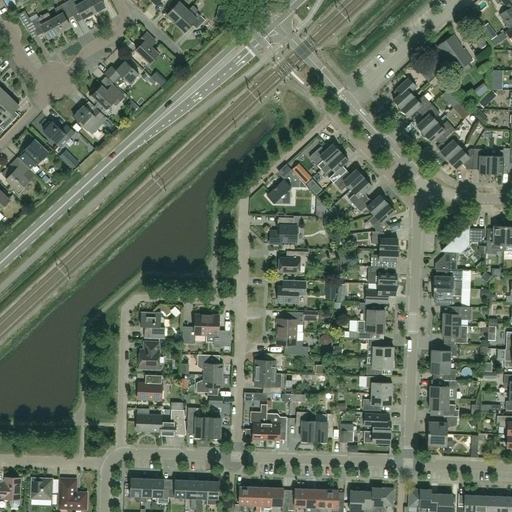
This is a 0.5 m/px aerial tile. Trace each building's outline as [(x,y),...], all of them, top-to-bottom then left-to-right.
[(94,13),(87,0),(81,4),(78,0),(70,0),(66,3),(72,14),(79,11),(84,20),(94,13)] [(86,0),(87,0),(94,13),(105,7),(101,0),(86,0)] [(167,16),(176,24),(188,11),(180,3),(182,0),(174,0),(170,4),(175,8),(167,16)] [(511,0),(502,0),(502,1),(507,9),(499,14),(509,28),(511,26),(511,0)] [(73,16),(72,14),(66,3),(55,9),(59,16),(53,19),(53,20),(60,33),(71,27),(67,20),(73,16)] [(194,5),(188,11),(176,24),(185,33),(192,25),(197,30),(206,21),(197,12),(199,10),(194,5)] [(26,11),(20,15),(26,26),(31,23),(38,36),(45,32),(49,39),(60,33),(53,20),(53,19),(49,12),(39,18),(32,22),(29,18),(26,11)] [(215,21),(223,23),(225,15),(217,13),(215,21)] [(491,24),(486,27),(490,35),(495,32),(491,24)] [(150,64),(159,54),(151,46),(156,41),(147,33),(138,41),(141,44),(136,50),(150,64)] [(456,72),(473,60),(464,48),(464,49),(462,46),(454,34),(437,46),(456,72)] [(475,40),(481,49),(486,45),(480,37),(475,40)] [(130,84),(139,74),(126,61),(116,71),(112,67),(105,74),(113,82),(121,75),(130,84)] [(401,108),(414,97),(410,93),(416,87),(408,78),(399,86),(403,91),(393,100),(394,101),(398,108),(400,107),(401,108)] [(102,110),(105,113),(107,115),(109,114),(111,113),(112,111),(112,109),(111,107),(110,106),(114,103),(116,105),(125,96),(113,85),(107,90),(102,85),(92,95),(105,108),(102,110)] [(0,106),(9,96),(0,87),(0,106)] [(417,101),(414,97),(401,108),(402,110),(401,112),(407,115),(409,117),(419,108),(423,112),(432,104),(424,95),(417,101)] [(9,96),(0,106),(0,116),(4,121),(0,125),(0,126),(4,130),(16,117),(12,113),(19,106),(9,96)] [(440,113),(432,104),(423,112),(427,116),(416,126),(418,127),(421,134),(423,133),(424,134),(437,122),(434,118),(440,113)] [(97,128),(93,125),(98,120),(100,122),(105,117),(96,109),(92,113),(84,106),(74,117),(91,133),(97,128)] [(466,109),(460,115),(464,120),(470,114),(466,109)] [(44,131),(60,147),(69,137),(70,138),(76,133),(68,125),(62,130),(53,121),(52,122),(49,121),(43,128),(44,131)] [(441,126),(437,122),(424,134),(425,135),(424,137),(431,141),(432,142),(442,133),(446,138),(454,131),(455,130),(447,121),(441,126)] [(440,152),(448,160),(461,148),(457,143),(460,138),(454,131),(446,138),(444,140),(448,144),(440,152)] [(22,153),(18,158),(30,169),(30,168),(35,173),(39,169),(36,166),(49,152),(36,139),(22,153)] [(9,143),(17,153),(21,150),(13,140),(9,143)] [(340,152),(339,151),(341,149),(334,145),(333,144),(323,153),(319,148),(310,157),(321,170),(340,152)] [(473,162),(473,149),(470,149),(466,153),(461,148),(448,160),(456,169),(464,162),(466,164),(466,169),(473,169),(473,162)] [(509,150),(510,150),(510,148),(503,148),(503,150),(500,150),(498,156),(491,156),(491,174),(502,174),(503,163),(509,164),(509,150)] [(479,173),(491,174),(491,156),(484,156),(485,149),(473,149),(473,162),(479,162),(479,173)] [(340,152),(321,170),(333,182),(342,174),(346,170),(342,166),(348,161),(347,159),(344,152),(342,153),(340,152)] [(24,175),(30,169),(18,158),(3,173),(8,178),(7,179),(19,191),(30,180),(24,175)] [(311,178),(298,164),(292,169),(305,183),(311,178)] [(351,190),(364,178),(363,177),(364,174),(357,171),(356,169),(346,179),(342,174),(333,182),(341,191),(347,186),(351,190)] [(300,188),(300,179),(293,171),(267,196),(273,203),(290,204),(291,187),(300,188)] [(367,178),(365,179),(364,178),(351,190),(355,194),(348,199),(357,208),(365,200),(361,195),(372,186),(370,185),(367,178)] [(0,209),(10,200),(0,190),(0,209)] [(374,215),(387,203),(386,202),(387,200),(381,196),(380,195),(369,204),(365,200),(357,208),(361,212),(367,207),(374,215)] [(375,232),(378,232),(382,232),(389,225),(385,221),(395,212),(394,210),(391,203),(388,204),(387,203),(374,215),(368,221),(376,229),(375,232)] [(270,243),(280,244),(280,241),(296,242),(297,226),(293,226),(294,218),(278,217),(277,231),(270,231),(270,243)] [(468,244),(469,242),(484,242),(485,229),(469,228),(469,225),(441,251),(444,251),(444,255),(435,263),(435,270),(449,270),(457,270),(458,252),(461,252),(468,244)] [(504,245),(505,226),(500,226),(500,225),(493,225),(493,241),(486,240),(486,254),(496,254),(497,251),(504,251),(504,245)] [(384,232),(382,232),(378,232),(375,232),(372,232),(372,244),(380,244),(380,249),(397,250),(397,248),(400,248),(398,241),(398,239),(384,238),(384,232)] [(397,252),(397,250),(380,249),(379,255),(371,254),(371,266),(383,267),(383,261),(397,261),(397,259),(399,252),(397,252)] [(279,272),(299,273),(300,266),(302,266),(302,263),(308,263),(309,252),(293,251),(293,258),(279,258),(279,272)] [(378,284),(396,285),(396,283),(398,283),(396,275),(396,273),(383,273),(383,267),(371,266),(369,266),(368,284),(378,284)] [(434,288),(453,288),(462,289),(462,281),(462,271),(457,270),(449,270),(449,276),(433,276),(433,283),(434,283),(434,288)] [(278,287),(278,302),(298,303),(298,295),(305,296),(305,281),(282,280),(282,287),(278,287)] [(396,286),(396,285),(378,284),(378,289),(366,289),(366,303),(372,303),(388,304),(388,296),(395,296),(395,294),(398,287),(396,286)] [(461,306),(462,296),(462,289),(453,288),(434,288),(434,292),(433,292),(433,299),(448,300),(448,306),(461,306)] [(372,310),(372,303),(366,303),(359,303),(359,309),(363,310),(363,321),(384,322),(385,310),(372,310)] [(468,307),(456,306),(448,306),(448,314),(443,313),(442,325),(460,326),(461,319),(468,320),(468,307)] [(305,311),(305,327),(316,327),(317,311),(305,311)] [(161,313),(141,312),(141,327),(145,327),(144,338),(165,338),(165,327),(164,327),(165,319),(161,315),(161,313)] [(276,332),(297,332),(297,324),(303,325),(304,313),(289,312),(289,319),(277,319),(276,332)] [(195,344),(195,335),(206,335),(207,315),(195,315),(194,332),(182,331),(182,343),(195,344)] [(219,315),(207,315),(206,335),(214,335),(214,345),(230,346),(230,338),(224,338),(224,333),(218,333),(219,315)] [(349,332),(349,338),(359,339),(368,339),(371,339),(371,333),(383,333),(384,333),(384,322),(363,321),(358,321),(357,332),(349,332)] [(467,326),(460,326),(442,325),(442,337),(455,337),(455,343),(467,343),(467,326)] [(303,341),(296,341),(297,332),(276,332),(276,345),(288,345),(288,354),(308,355),(308,347),(302,347),(303,341)] [(383,340),(371,339),(368,339),(368,346),(373,346),(373,357),(393,358),(393,347),(383,347),(383,340)] [(159,350),(158,350),(159,343),(144,342),(144,350),(140,349),(139,368),(159,369),(159,350)] [(431,350),(431,362),(450,362),(450,356),(456,356),(457,345),(449,344),(449,351),(431,350)] [(333,355),(342,355),(342,347),(334,346),(333,355)] [(498,357),(498,348),(489,348),(489,357),(498,357)] [(255,360),(255,373),(275,374),(276,365),(282,365),(282,354),(269,353),(269,360),(255,360)] [(204,375),(223,376),(223,364),(209,364),(210,355),(198,355),(197,366),(202,370),(204,370),(204,375)] [(393,358),(373,357),(372,364),(367,363),(367,374),(382,375),(382,369),(393,369),(393,358)] [(450,362),(431,362),(430,373),(444,373),(444,380),(456,380),(456,369),(450,369),(450,362)] [(267,393),(268,393),(281,394),(282,374),(275,374),(255,373),(254,386),(268,386),(267,393)] [(138,399),(161,400),(162,384),(161,384),(162,375),(145,374),(145,383),(138,383),(138,399)] [(223,376),(204,375),(203,380),(202,380),(196,383),(196,392),(208,393),(208,387),(222,387),(223,376)] [(382,383),(382,377),(367,376),(366,387),(372,387),(371,393),(392,394),(392,383),(382,383)] [(444,386),(430,386),(429,397),(449,398),(456,399),(457,381),(444,380),(444,386)] [(381,411),(381,405),(391,405),(392,394),(371,393),(371,400),(363,399),(363,410),(381,411)] [(209,396),(209,404),(222,404),(222,396),(209,396)] [(429,397),(429,409),(443,410),(442,416),(444,416),(457,417),(458,417),(459,410),(455,410),(455,405),(448,405),(449,398),(429,397)] [(340,404),(339,410),(346,412),(348,405),(340,404)] [(252,439),(266,439),(267,416),(267,413),(267,406),(262,406),(262,413),(251,413),(251,422),(253,422),(252,439)] [(195,437),(207,437),(208,417),(200,417),(201,408),(188,408),(187,422),(195,422),(195,437)] [(161,416),(137,415),(137,430),(160,431),(160,435),(175,436),(175,434),(186,435),(186,432),(184,410),(171,409),(171,422),(161,422),(161,416)] [(301,441),(314,441),(315,421),(307,421),(307,412),(296,412),(296,426),(302,426),(301,441)] [(267,413),(267,416),(266,439),(279,440),(280,429),(286,429),(287,417),(280,417),(278,414),(267,413)] [(327,427),(333,427),(333,414),(327,414),(327,422),(315,421),(314,441),(326,442),(327,427)] [(373,426),(373,431),(390,432),(391,421),(387,420),(387,414),(365,414),(364,426),(373,426)] [(428,433),(447,434),(447,428),(456,425),(457,417),(444,416),(443,422),(428,422),(427,429),(428,429),(428,433)] [(511,434),(511,422),(510,422),(510,416),(497,416),(497,422),(500,422),(499,426),(507,427),(507,435),(511,434)] [(221,418),(208,417),(207,437),(220,438),(221,418)] [(340,442),(347,442),(353,442),(353,431),(340,430),(340,442)] [(390,443),(390,432),(373,431),(364,431),(364,443),(390,443)] [(447,434),(428,433),(428,438),(427,438),(427,445),(453,446),(453,441),(447,441),(447,434)] [(499,447),(511,447),(511,434),(507,435),(507,442),(500,442),(499,447)] [(0,497),(5,498),(5,499),(10,499),(10,504),(13,508),(16,508),(19,505),(19,499),(20,478),(6,477),(6,483),(0,483),(0,497)] [(58,493),(52,493),(52,479),(32,478),(31,498),(51,499),(51,505),(58,506),(58,493)] [(136,502),(141,502),(142,478),(131,478),(130,496),(136,496),(136,502)] [(153,479),(142,478),(141,502),(146,502),(146,496),(152,496),(153,479)] [(77,488),(75,488),(76,480),(61,479),(60,508),(85,509),(86,494),(76,493),(77,488)] [(169,503),(169,497),(169,489),(163,489),(164,479),(153,479),(152,496),(158,497),(158,503),(169,503)] [(186,498),(186,480),(175,480),(175,489),(169,489),(169,497),(186,498)] [(197,481),(186,480),(186,498),(191,498),(190,509),(196,509),(196,504),(197,481)] [(201,498),(207,499),(208,481),(197,481),(196,504),(201,504),(201,498)] [(219,482),(208,481),(207,499),(218,499),(219,482)] [(244,505),(250,505),(250,487),(239,486),(239,505),(240,505),(239,511),(244,511),(244,505)] [(261,505),(261,487),(250,487),(250,505),(261,505)] [(271,508),(271,506),(272,488),(261,487),(261,505),(260,511),(264,511),(264,508),(271,508)] [(384,511),(385,506),(393,506),(394,488),(372,487),(372,491),(350,491),(349,511),(363,511),(384,511)] [(283,501),(283,488),(272,488),(271,506),(288,507),(288,501),(283,501)] [(294,507),(305,507),(306,489),(295,488),(294,501),(288,501),(288,507),(288,510),(294,510),(294,507)] [(316,508),(317,489),(306,489),(305,507),(316,508)] [(326,510),(326,508),(327,508),(327,490),(317,489),(316,508),(315,511),(326,511),(327,510),(326,510)] [(417,507),(416,511),(451,511),(453,494),(431,494),(431,490),(409,489),(408,507),(417,507)] [(343,511),(344,503),(338,502),(339,490),(327,490),(327,508),(326,508),(326,510),(327,510),(333,510),(332,511),(343,511)] [(475,511),(476,495),(464,495),(464,500),(458,500),(457,511),(475,511)] [(485,511),(486,496),(476,495),(475,511),(485,511)] [(496,511),(497,496),(486,496),(485,511),(496,511)] [(507,511),(508,497),(497,496),(496,511),(507,511)]
